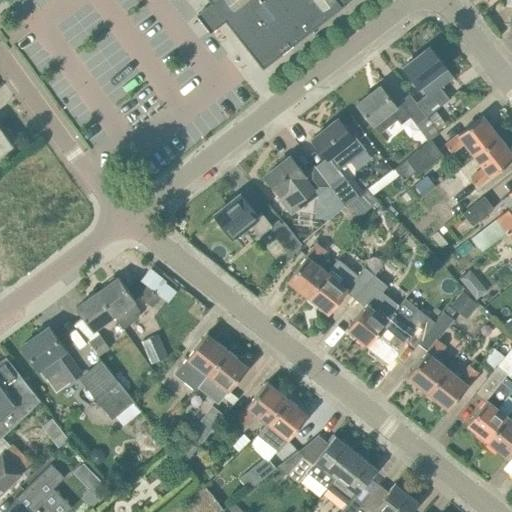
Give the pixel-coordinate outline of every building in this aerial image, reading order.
[(247,25),(279,0),(288,0),(298,12),(311,29),(328,16),(322,9),(334,0),(339,0),(343,4),(347,0),(211,0),(214,2),(217,0),(227,0),(235,10),(247,25)] [(238,33),(251,50),(298,12),(288,0),(279,0),(247,25),(238,33)] [(238,33),(247,25),(235,10),(225,17),(238,33)] [(311,29),(298,12),(251,50),(263,66),(311,29)] [(430,46),(404,66),(419,85),(421,84),(428,92),(415,102),(426,116),(427,115),(449,98),(440,86),(452,76),(453,77),(454,76),(430,46)] [(439,133),(415,102),(409,94),(396,104),(380,84),(357,103),(373,123),(380,132),(398,119),(401,123),(410,116),(428,141),(432,139),(439,133)] [(428,117),(438,129),(446,123),(437,110),(428,117)] [(474,154),(499,135),(483,114),(445,143),(452,153),(465,142),(474,154)] [(338,118),(313,137),(328,157),(329,157),(339,169),(366,148),(356,135),(353,137),(338,118)] [(0,153),(13,145),(0,126),(0,153)] [(477,185),(511,158),(511,151),(499,135),(474,154),(484,167),(471,177),(477,185)] [(419,174),(444,154),(432,139),(428,141),(394,168),(403,180),(415,170),(419,174)] [(290,155),(265,174),(280,192),(277,194),(293,214),(330,185),(315,166),(305,173),(290,155)] [(374,167),(380,175),(389,168),(383,160),(374,167)] [(343,175),(330,185),(335,192),(346,205),(348,204),(359,194),(349,182),(344,174),(343,175)] [(427,175),(416,184),(423,194),(433,187),(430,183),(432,181),(427,175)] [(367,189),(348,204),(360,216),(378,198),(373,194),(367,189)] [(496,219),(471,238),(481,252),(489,245),(490,246),(506,233),(511,228),(511,189),(510,191),(511,193),(511,205),(495,219),(496,219)] [(321,203),(332,216),(346,205),(335,192),(321,203)] [(215,213),(233,235),(249,222),(260,235),(272,226),(261,212),(257,215),(241,193),(215,213)] [(484,195),(462,212),(472,225),(494,208),(484,195)] [(377,209),(380,213),(384,213),(388,209),(381,203),(377,209)] [(291,256),(301,243),(284,221),(271,231),(291,256)] [(308,296),(328,271),(316,261),(326,248),(318,242),(288,279),(308,296)] [(328,271),(308,296),(329,312),(348,287),(358,295),(375,274),(365,266),(358,274),(350,268),(338,258),(328,271)] [(467,287),(478,278),(470,268),(459,277),(467,287)] [(367,302),(347,327),(368,343),(368,344),(388,319),(399,305),(383,291),(388,285),(375,274),(358,295),(367,302)] [(134,301),(135,300),(119,276),(97,291),(114,315),(123,328),(139,317),(140,310),(134,301)] [(152,306),(160,296),(148,286),(140,296),(152,306)] [(463,290),(450,305),(467,319),(479,304),(463,290)] [(93,330),(114,315),(97,291),(76,306),(85,319),(93,330)] [(388,319),(368,344),(389,360),(408,335),(418,342),(427,330),(431,326),(435,321),(417,306),(400,328),(388,319)] [(427,350),(407,375),(428,391),(448,367),(435,357),(445,344),(438,339),(454,319),(450,315),(444,311),(435,321),(431,326),(427,330),(418,342),(427,350)] [(85,319),(77,324),(90,342),(99,356),(110,348),(101,335),(98,337),(93,330),(85,319)] [(70,382),(82,374),(65,350),(66,349),(49,325),(23,344),(39,369),(40,368),(46,377),(60,368),(70,382)] [(208,373),(228,349),(207,332),(175,373),(196,390),(198,387),(208,373)] [(159,336),(143,343),(151,365),(167,358),(159,336)] [(493,347),(480,363),(491,372),(507,353),(508,351),(499,344),(496,348),(493,347)] [(487,439),(511,408),(511,397),(508,395),(511,390),(511,381),(505,376),(507,373),(511,377),(511,376),(511,346),(509,351),(508,351),(507,353),(491,372),(502,380),(467,423),(487,439)] [(218,403),(248,365),(228,349),(208,373),(198,387),(218,403)] [(0,438),(3,436),(41,399),(6,355),(0,359),(0,438)] [(428,391),(449,408),(478,370),(470,363),(459,376),(448,367),(428,391)] [(135,400),(124,387),(118,379),(95,398),(112,419),(116,416),(124,425),(142,411),(134,401),(135,400)] [(268,421),(288,397),(267,380),(237,418),(245,424),(255,411),(268,421)] [(279,451),(308,413),(288,397),(268,421),(257,434),(270,444),(279,451)] [(164,435),(188,406),(180,400),(157,429),(164,435)] [(213,405),(191,433),(202,442),(224,414),(213,405)] [(507,415),(487,439),(508,456),(511,451),(511,418),(508,415),(507,415)] [(137,434),(137,452),(155,453),(155,435),(137,434)] [(299,448),(278,466),(299,482),(307,472),(327,487),(356,451),(336,435),(329,443),(316,460),(315,461),(299,448)] [(0,454),(0,493),(22,473),(22,472),(31,462),(12,442),(0,454)] [(185,447),(179,454),(188,460),(198,447),(192,443),(188,449),(185,447)] [(93,464),(99,464),(105,461),(105,453),(101,448),(94,448),(90,452),(89,459),(93,464)] [(356,492),(376,467),(356,451),(327,487),(347,503),(339,511),(338,511),(337,511),(356,511),(364,502),(355,495),(356,492)] [(267,456),(250,471),(259,482),(276,468),(267,456)] [(21,501),(9,511),(52,511),(40,499),(53,486),(64,476),(51,462),(16,496),(19,499),(21,501)] [(82,496),(91,506),(109,488),(100,479),(90,488),(82,496)] [(409,511),(419,501),(395,482),(389,491),(376,508),(375,507),(373,510),(371,511),(409,511)] [(234,502),(224,510),(225,511),(244,511),(243,511),(234,501),(234,502)]
